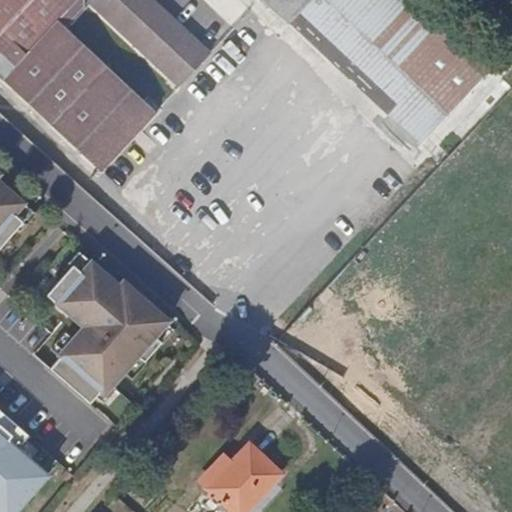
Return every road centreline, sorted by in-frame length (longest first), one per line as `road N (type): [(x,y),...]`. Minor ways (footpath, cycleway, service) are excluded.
road 1 (residential): [(242,353),(0,137)]
road 2 (residential): [(242,353),(421,511)]
road 3 (unknown): [(212,326),(318,165)]
